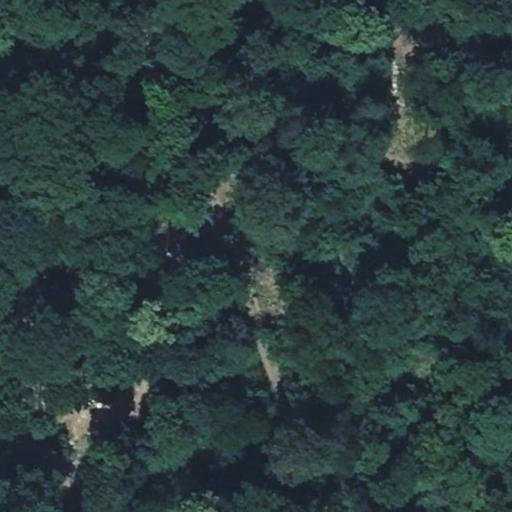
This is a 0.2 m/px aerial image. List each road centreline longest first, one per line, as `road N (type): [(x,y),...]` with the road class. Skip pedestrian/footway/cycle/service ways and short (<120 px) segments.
road 1 (track): [(128,0),(221,220),(329,511)]
road 2 (track): [(172,511),(148,493),(0,438)]
